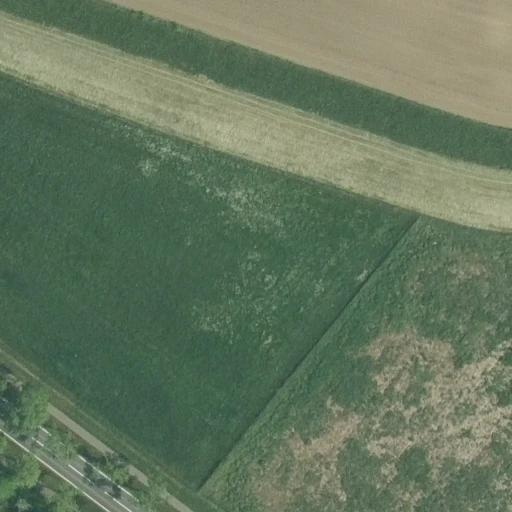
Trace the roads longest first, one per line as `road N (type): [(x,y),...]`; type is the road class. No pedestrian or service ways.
road 1 (track): [(511,184),(0,20)]
road 2 (primary): [(131,511),(0,413)]
